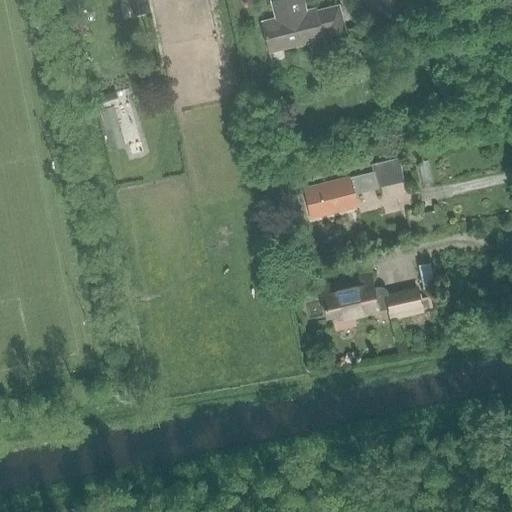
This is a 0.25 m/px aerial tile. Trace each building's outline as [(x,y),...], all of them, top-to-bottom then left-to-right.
[(146,0),(129,0),(132,16),(149,12),(146,0)] [(314,54),(326,51),(322,35),(327,34),(327,36),(346,31),(340,5),(317,11),(316,9),(308,11),(304,0),(283,0),(276,2),(280,18),(269,20),(271,29),(264,30),(268,47),(274,46),(275,52),(311,44),(314,54)] [(413,43),(398,46),(400,58),(416,55),(413,43)] [(371,165),(373,173),(303,190),(310,219),(356,208),(353,195),(379,189),(379,188),(405,182),(399,158),(371,165)] [(370,275),(320,286),(327,316),(333,315),(335,321),(355,317),(379,311),(379,310),(389,308),(391,318),(422,311),(417,289),(388,296),(387,291),(381,287),(373,289),(370,275)] [(491,286),(492,301),(508,299),(507,285),(491,286)] [(355,317),(335,321),(337,330),(357,326),(355,317)]
